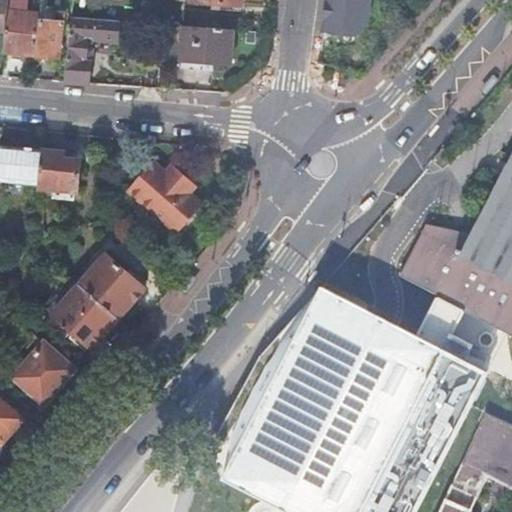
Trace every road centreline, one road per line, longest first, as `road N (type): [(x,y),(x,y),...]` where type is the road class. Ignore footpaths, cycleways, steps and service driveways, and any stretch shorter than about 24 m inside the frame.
road 1 (tertiary): [(286,193),(36,511)]
road 2 (tertiary): [(80,511),(215,354),(323,210)]
road 3 (residential): [(283,139),(237,121),(0,96)]
road 4 (tertiary): [(367,159),(420,118),(511,7)]
road 5 (tertiary): [(480,0),(393,95),(349,127)]
road 6 (residential): [(302,0),(292,82),(306,121)]
